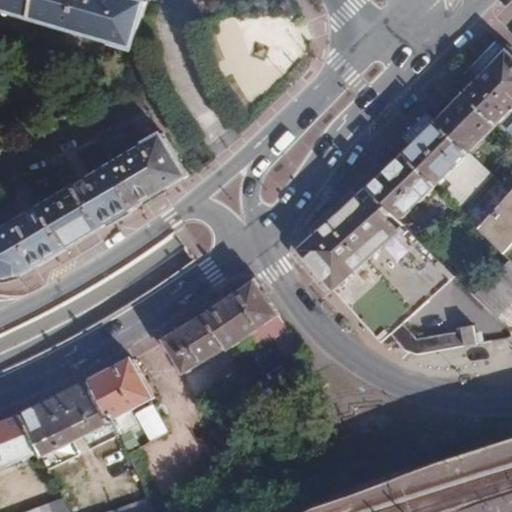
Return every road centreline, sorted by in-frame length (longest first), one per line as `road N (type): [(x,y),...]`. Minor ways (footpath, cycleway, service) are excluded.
road 1 (primary): [(0,361),(111,304),(185,252),(297,163),(460,0)]
road 2 (primary): [(437,0),(287,151),(179,240),(0,343)]
road 3 (tertiary): [(255,245),(330,337),(373,369),(434,392),(511,400)]
road 4 (primary): [(0,392),(255,245)]
road 5 (primary): [(255,245),(336,138),(404,68)]
road 6 (primary): [(190,202),(4,316)]
road 7 (primary): [(376,36),(259,151)]
